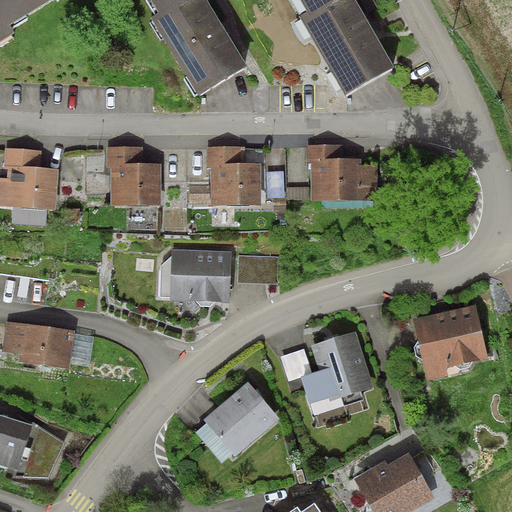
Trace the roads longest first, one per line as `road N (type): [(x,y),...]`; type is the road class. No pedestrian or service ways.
road 1 (residential): [(474,118),(0,121)]
road 2 (residential): [(176,385),(270,319),(443,274),(494,242)]
road 3 (residential): [(176,385),(146,344),(128,334),(0,308)]
road 4 (residential): [(73,511),(176,385)]
road 5 (residential): [(474,118),(413,0)]
road 6 (residential): [(494,242),(499,187),(474,118)]
